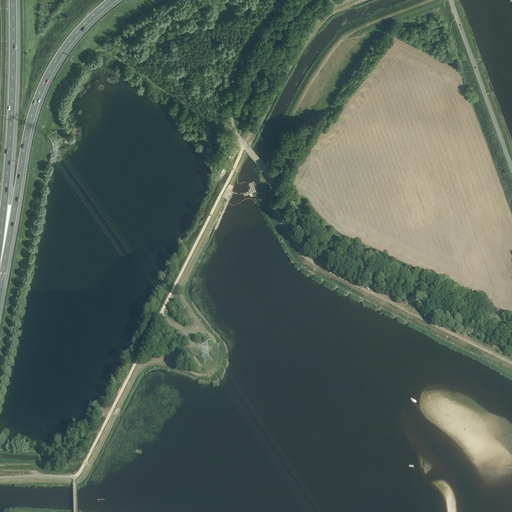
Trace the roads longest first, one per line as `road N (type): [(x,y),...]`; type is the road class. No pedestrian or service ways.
road 1 (track): [(0,394),(45,163),(68,141),(61,105),(88,60),(114,55),(235,132)]
road 2 (unclassified): [(511,330),(327,236),(239,138)]
road 3 (track): [(271,178),(270,198),(301,257),(511,363)]
road 4 (motorway): [(0,270),(35,101),(67,43),(112,0)]
road 5 (motorway): [(0,230),(12,0)]
